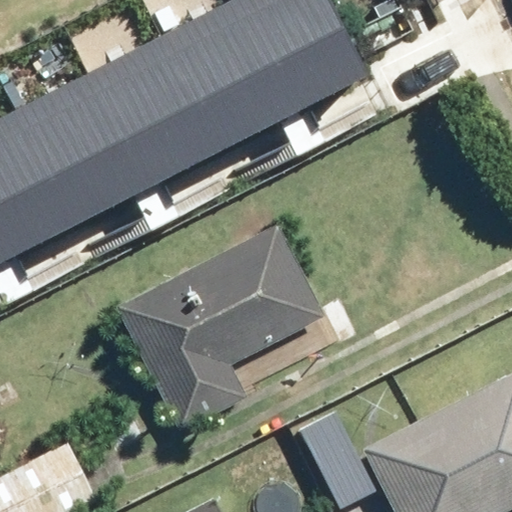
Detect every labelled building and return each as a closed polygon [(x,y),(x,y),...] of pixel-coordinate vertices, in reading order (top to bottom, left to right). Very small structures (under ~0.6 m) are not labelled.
[(236,0),(0,110),(0,246),(374,72),(340,0),(236,0)] [(236,360),(323,316),(277,225),(126,301),(189,425),(252,393),(236,360)] [(511,375),(374,447),(407,511),(506,511),(511,509),(511,375)] [(381,486),(338,411),(305,430),(349,505),(381,486)] [(0,511),(76,511),(107,495),(74,437),(0,478),(0,511)] [(225,511),(218,498),(190,511),(225,511)]
